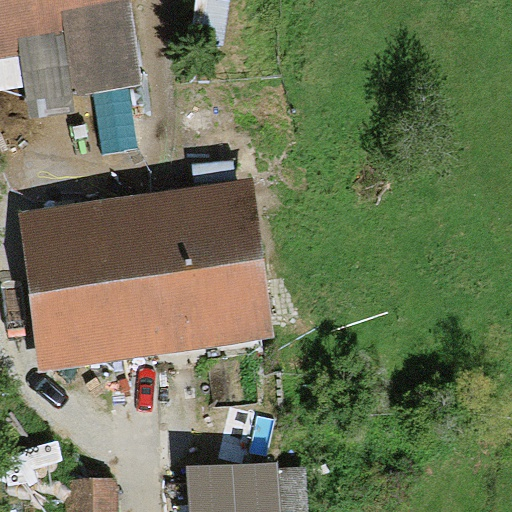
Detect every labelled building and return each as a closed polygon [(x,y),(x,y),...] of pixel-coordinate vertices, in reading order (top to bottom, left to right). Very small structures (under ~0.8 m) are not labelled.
[(0,0),(0,49),(64,37),(74,86),(138,74),(123,0),(0,0)] [(101,117),(111,145),(146,134),(136,105),(101,117)] [(239,182),(26,219),(49,354),(263,318),(239,182)] [(275,511),(271,448),(191,454),(195,511),(275,511)] [(109,511),(109,470),(67,470),(67,511),(109,511)]
